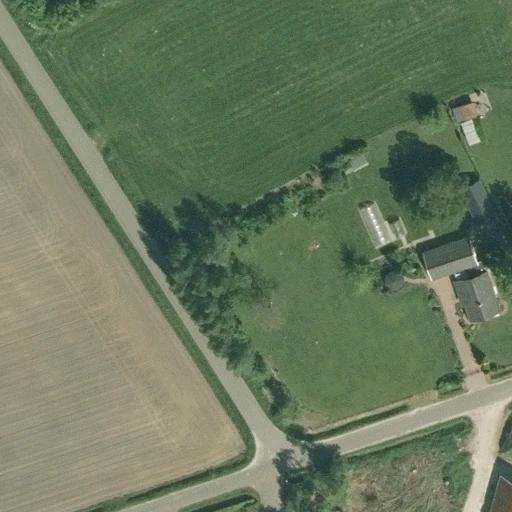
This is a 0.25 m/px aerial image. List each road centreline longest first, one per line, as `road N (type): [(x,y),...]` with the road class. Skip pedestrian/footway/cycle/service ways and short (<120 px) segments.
road 1 (unclassified): [(283,464),(0,24)]
road 2 (unclassified): [(283,464),(511,388)]
road 3 (unclassified): [(143,511),(283,464)]
